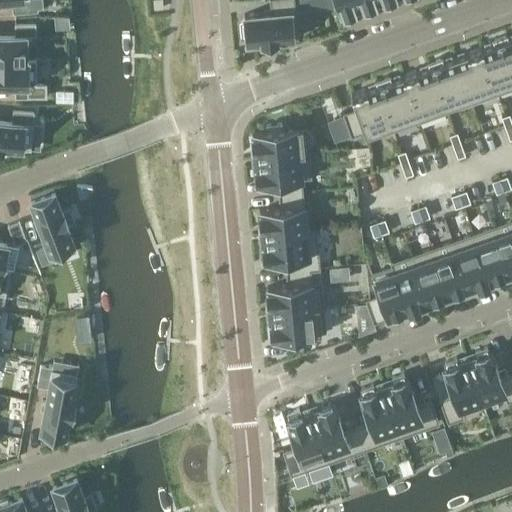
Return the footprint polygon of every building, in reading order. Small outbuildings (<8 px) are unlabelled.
[(8,0),(10,11),(31,8),(30,0),(8,0)] [(298,37),(294,0),(269,0),(271,11),(245,14),(245,18),(241,22),(242,35),(247,37),(247,42),(261,41),(277,39),(298,37)] [(360,0),(336,0),(341,13),(342,13),(342,14),(357,9),(356,8),(363,6),(360,0)] [(12,34),(0,34),(0,59),(25,59),(24,35),(34,35),(34,22),(12,23),(12,34)] [(511,49),(508,38),(508,37),(507,34),(492,39),(494,43),(482,47),(482,46),(481,47),(497,89),(511,83),(511,49)] [(497,89),(481,47),(467,52),(456,56),(471,98),(497,89)] [(471,98),(456,56),(443,60),(442,57),(427,62),(429,66),(429,65),(445,107),(469,98),(471,98)] [(25,59),(0,59),(0,85),(13,85),(14,96),(35,96),(35,83),(25,84),(25,59)] [(429,65),(429,66),(418,69),(391,79),(403,75),(403,74),(419,116),(445,107),(429,65)] [(403,74),(403,75),(391,79),(390,75),(375,80),(377,84),(392,125),(419,116),(403,74)] [(392,125),(377,84),(367,87),(352,92),(357,107),(365,131),(366,135),(392,125)] [(357,107),(343,112),(351,135),(352,136),(365,131),(357,107)] [(0,121),(0,148),(19,150),(22,125),(32,126),(33,114),(12,111),(11,123),(0,121)] [(511,120),(509,114),(502,116),(506,128),(511,125),(511,120)] [(309,151),(307,126),(283,129),(282,123),(266,125),(267,130),(253,132),(253,133),(252,133),(254,147),(255,156),(309,151)] [(458,132),(450,135),(455,146),(462,143),(458,132)] [(462,143),(455,146),(459,157),(466,155),(462,143)] [(369,146),(356,147),(357,155),(370,154),(369,146)] [(405,150),(398,153),(402,164),(409,162),(405,150)] [(311,176),(309,151),(255,156),(256,166),(257,180),(257,181),(277,179),(279,194),(303,191),(302,177),(311,176)] [(413,173),(409,162),(402,164),(406,176),(413,173)] [(507,175),(500,178),(504,190),(511,188),(507,175)] [(504,190),(500,178),(492,181),(496,193),(504,190)] [(466,190),(459,192),(463,205),(471,202),(466,190)] [(307,228),(303,191),(279,194),(280,207),(260,209),(260,211),(261,225),(262,225),(262,231),(262,233),(307,228)] [(54,192),(29,201),(44,241),(33,244),(41,265),(52,261),(49,252),(73,242),(54,192)] [(463,205),(459,192),(451,195),(455,207),(463,205)] [(426,204),(418,207),(422,219),(430,216),(426,204)] [(422,219),(418,207),(411,209),(415,222),(422,219)] [(511,273),(511,218),(493,225),(510,274),(511,273)] [(385,219),(377,221),(382,233),(389,231),(385,219)] [(17,221),(6,225),(14,245),(25,241),(17,221)] [(382,233),(377,221),(370,224),(374,236),(382,233)] [(510,274),(493,225),(473,233),(490,281),(510,274)] [(316,228),(307,228),(262,233),(263,243),(263,244),(260,244),(261,256),(264,256),(264,257),(265,257),(265,259),(285,257),(286,271),(311,269),(320,268),(316,228)] [(490,281),(473,233),(453,240),(470,288),(479,285),(489,281),(490,281)] [(470,288),(453,240),(432,247),(450,297),(463,293),(463,291),(463,290),(470,288)] [(450,297),(432,247),(412,254),(429,302),(436,300),(437,302),(450,297)] [(429,302),(412,254),(390,262),(392,266),(393,266),(408,310),(409,309),(410,310),(429,302)] [(348,265),(330,267),(331,279),(349,278),(348,265)] [(393,266),(392,266),(372,273),(379,294),(387,317),(408,310),(393,266)] [(324,305),(321,281),(312,282),(311,269),(286,271),(287,284),(268,286),(268,288),(267,288),(269,302),(270,310),(324,305)] [(379,294),(366,299),(367,303),(374,322),(387,317),(379,294)] [(367,303),(357,304),(359,335),(376,329),(374,322),(367,303)] [(324,306),(324,305),(270,310),(271,320),(270,320),(270,321),(267,321),(269,336),(286,335),(287,335),(287,340),(303,339),(302,334),(303,334),(302,333),(326,331),(324,306)] [(511,398),(511,372),(500,376),(491,349),(489,350),(489,349),(488,350),(487,346),(475,351),(476,354),(467,357),(484,404),(506,396),(507,401),(511,398)] [(484,404),(467,357),(459,360),(458,360),(457,357),(445,361),(446,364),(445,365),(444,366),(453,393),(440,398),(448,422),(463,416),(462,412),(484,404)] [(40,365),(37,386),(48,388),(40,429),(66,434),(76,381),(51,376),(52,367),(40,365)] [(392,381),(384,384),(402,435),(439,422),(431,398),(417,403),(407,376),(406,376),(405,376),(404,373),(392,377),(393,380),(392,381)] [(370,420),(357,424),(365,448),(402,435),(384,384),(375,387),(374,387),(373,384),(361,388),(362,391),(362,392),(360,392),(370,420)] [(318,407),(310,410),(328,461),(365,448),(357,424),(344,429),(334,401),(332,402),(319,406),(319,407),(318,407)] [(297,446),(283,450),(291,474),(328,461),(310,410),(302,413),(302,412),(300,413),(299,408),(287,412),(289,417),(288,417),(289,418),(287,418),(297,446)] [(384,473),(376,476),(380,486),(388,484),(384,473)] [(89,511),(78,478),(52,487),(61,511),(89,511)] [(27,511),(22,498),(0,505),(0,511),(27,511)]
